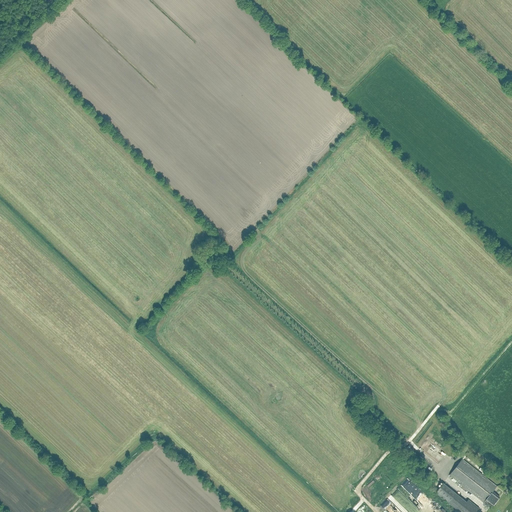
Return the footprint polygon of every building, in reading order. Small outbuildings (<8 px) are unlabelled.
[(443,449),(434,441),(429,447),(438,455),(443,449)] [(492,505),(500,496),(493,491),(497,486),(462,458),(449,475),(484,502),(485,500),(492,505)] [(475,511),(479,508),(468,499),(466,502),(443,482),(436,491),(460,511),(475,511)] [(372,497),(375,499),(386,489),(383,487),(372,497)] [(398,489),(394,493),(411,511),(416,506),(414,504),(410,508),(401,499),(404,496),(398,489)]
